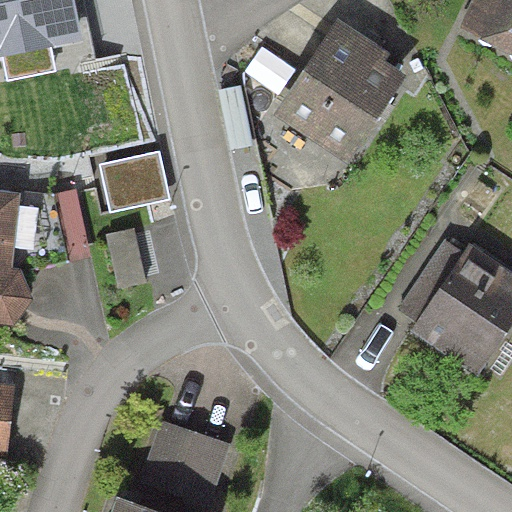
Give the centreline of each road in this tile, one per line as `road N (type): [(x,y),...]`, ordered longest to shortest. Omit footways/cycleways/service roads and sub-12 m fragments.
road 1 (residential): [(168,0),(215,223),(246,297)]
road 2 (residential): [(50,511),(111,368),(246,297)]
road 3 (residential): [(314,387),(496,511)]
road 4 (residential): [(314,387),(279,511)]
